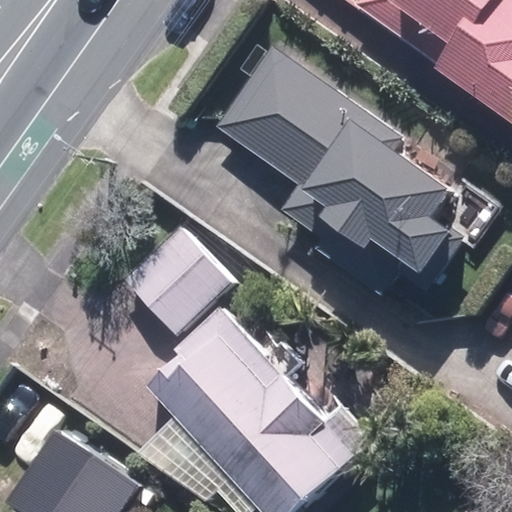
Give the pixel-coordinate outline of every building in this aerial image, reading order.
[(511,0),(362,0),(357,7),(439,71),(431,82),(511,144),(511,0)] [(511,215),(511,194),(288,44),(231,129),(314,184),(294,213),(408,288),(434,249),(473,274),(511,215)] [(139,278),(191,335),(252,279),(200,222),(139,278)] [(185,415),(153,448),(223,498),(230,491),(251,511),(263,511),(275,501),(286,511),(321,511),(400,432),(364,396),(357,404),(317,365),(310,373),(237,301),(189,350),(194,355),(160,390),(185,415)] [(140,511),(162,484),(81,424),(26,499),(43,511),(140,511)]
